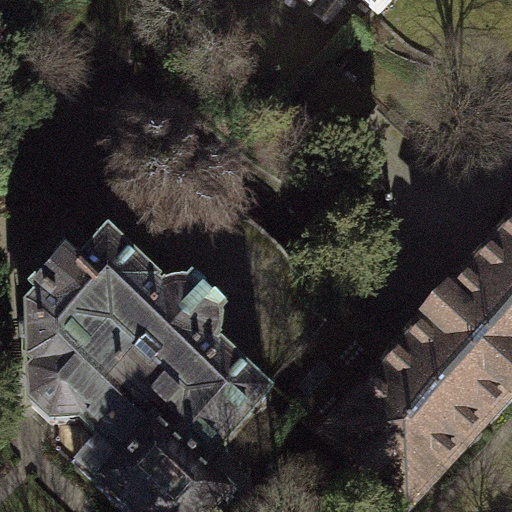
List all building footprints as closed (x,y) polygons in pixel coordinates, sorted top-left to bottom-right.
[(303,0),(309,5),(313,0),(362,0),(376,11),(385,0),(303,0)] [(372,106),(327,64),(278,116),(324,158),(372,106)] [(511,235),(397,359),(323,439),(402,511),(406,511),(511,398),(511,235)] [(30,314),(29,406),(49,425),(76,423),(122,466),(97,491),(119,511),(221,511),(228,505),(195,474),(263,403),(216,358),(217,319),(193,299),(163,302),(108,251),(80,280),(63,264),(33,295),(41,303),(30,314)] [(323,439),(397,359),(341,307),(273,380),(310,415),(304,422),(323,439)]
